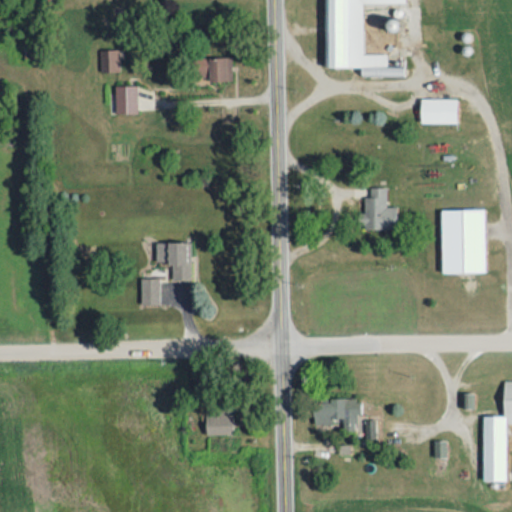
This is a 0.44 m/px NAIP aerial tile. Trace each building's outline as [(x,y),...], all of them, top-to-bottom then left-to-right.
[(325,0),(326,66),(363,66),(363,75),(404,74),(404,66),(387,67),(387,54),(364,54),(364,3),(407,2),(406,0),(325,0)] [(120,49),(101,49),(101,71),(121,71),(120,49)] [(234,57),(199,58),(200,76),(210,76),(210,81),(234,80),(234,57)] [(117,113),(139,112),(139,85),(116,85),(117,113)] [(458,122),(458,98),(422,98),(422,121),(458,122)] [(397,206),(387,206),(387,187),(371,187),(371,196),(365,196),(365,213),(360,213),(360,228),(398,228),(397,206)] [(444,273),(487,272),(486,208),(442,209),(444,273)] [(158,261),(172,261),(173,280),(193,279),(192,241),(157,242),(158,261)] [(161,304),(161,278),(142,277),(142,304),(161,304)] [(511,380),(505,380),(506,415),(485,415),(485,480),(508,480),(508,423),(511,422),(511,380)] [(335,424),(334,418),(345,418),(346,431),(358,431),(357,414),(362,414),(362,398),(331,399),(331,402),(316,402),(317,424),(335,424)] [(208,412),(208,434),(236,433),(235,411),(208,412)] [(377,436),(377,420),(367,419),(367,436),(377,436)] [(448,456),(448,440),(436,441),(436,457),(448,456)]
